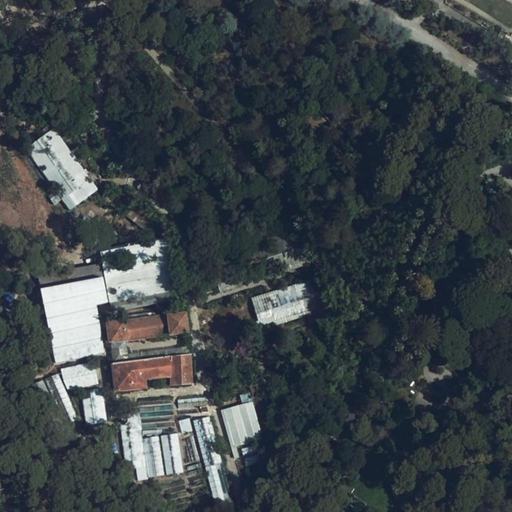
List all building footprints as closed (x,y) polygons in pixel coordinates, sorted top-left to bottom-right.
[(57,127),(26,149),(69,209),(100,187),(57,127)] [(8,150),(12,155),(21,149),(17,144),(8,150)] [(12,155),(4,161),(34,203),(52,190),(21,149),(12,155)] [(34,203),(4,161),(0,163),(0,191),(18,215),(34,203)] [(99,251),(110,304),(170,292),(176,291),(165,238),(99,251)] [(98,265),(38,277),(56,362),(104,352),(95,305),(106,303),(98,265)] [(314,281),(251,298),(260,332),(324,314),(314,281)] [(170,292),(110,304),(111,311),(172,299),(170,292)] [(187,332),(185,315),(107,324),(109,341),(127,339),(187,332)] [(127,339),(109,341),(112,365),(129,363),(128,353),(127,339)] [(129,363),(190,356),(188,347),(128,353),(129,363)] [(129,363),(112,365),(115,390),(146,386),(145,378),(170,376),(171,385),(191,383),(190,356),(129,363)] [(89,364),(61,370),(63,380),(66,379),(69,390),(93,385),(89,364)] [(58,374),(45,380),(66,424),(78,419),(58,374)] [(66,432),(42,379),(30,385),(55,438),(66,432)] [(85,426),(107,422),(103,388),(80,391),(85,426)] [(270,412),(264,390),(250,393),(257,415),(270,412)] [(249,402),(221,410),(231,449),(260,441),(249,402)] [(142,467),(136,414),(128,415),(129,423),(120,424),(126,469),(142,467)] [(193,421),(205,467),(222,463),(209,417),(193,421)] [(180,422),(183,431),(192,428),(190,420),(180,422)] [(177,434),(161,436),(167,475),(183,472),(177,434)] [(194,436),(186,438),(193,462),(200,460),(194,436)] [(159,437),(142,439),(148,478),(165,475),(159,437)] [(257,452),(255,444),(241,448),(243,456),(257,452)] [(259,455),(244,459),(246,466),(260,462),(259,455)] [(222,463),(205,467),(216,507),(233,502),(222,463)]
